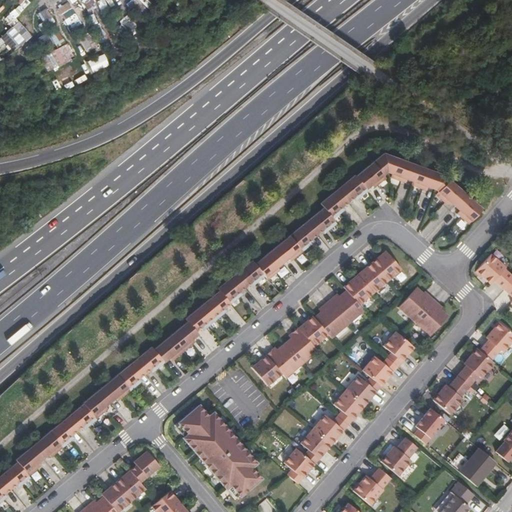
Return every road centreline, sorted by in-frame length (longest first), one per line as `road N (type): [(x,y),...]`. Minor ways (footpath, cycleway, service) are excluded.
road 1 (trunk): [(0,374),(435,0)]
road 2 (trunk): [(0,334),(396,0)]
road 3 (trunk): [(336,0),(0,276)]
road 4 (residential): [(449,277),(399,228),(366,228),(144,424)]
road 5 (trunk): [(288,0),(126,127),(0,167)]
road 6 (residential): [(305,511),(474,308),(449,277)]
road 7 (unclassified): [(269,0),(511,169)]
road 8 (residential): [(144,424),(42,511)]
